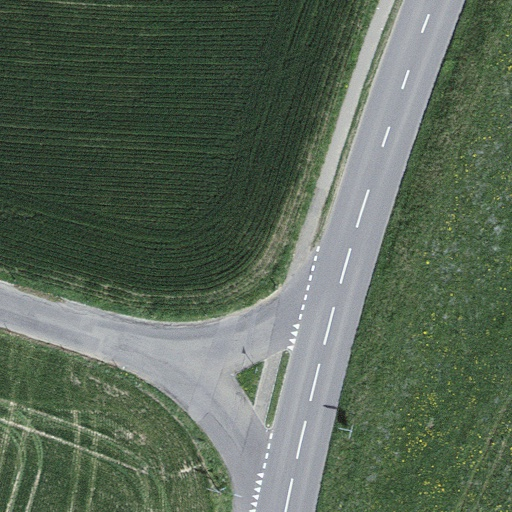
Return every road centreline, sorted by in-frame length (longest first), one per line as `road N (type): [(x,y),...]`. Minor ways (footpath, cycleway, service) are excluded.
road 1 (tertiary): [(433,0),(336,297)]
road 2 (tertiary): [(336,297),(286,504)]
road 3 (unclassified): [(167,355),(208,392),(286,504)]
road 4 (unclassified): [(167,355),(217,346),(336,297)]
road 5 (unclassified): [(0,304),(167,355)]
